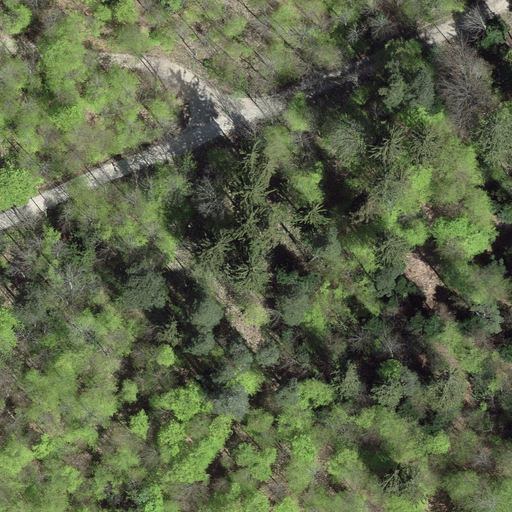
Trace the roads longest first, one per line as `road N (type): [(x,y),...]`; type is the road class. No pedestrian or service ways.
road 1 (track): [(0,224),(222,120),(167,69),(0,45)]
road 2 (track): [(222,120),(501,0)]
